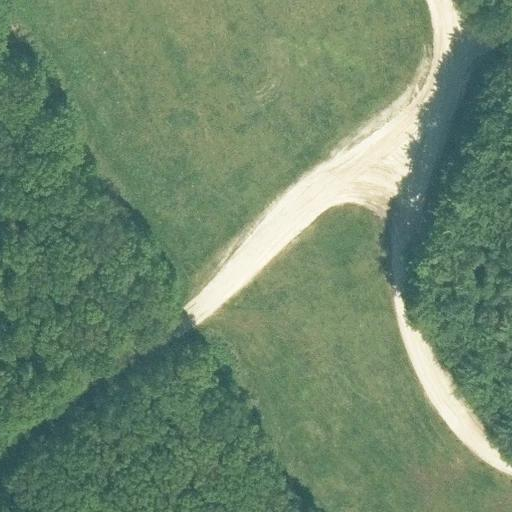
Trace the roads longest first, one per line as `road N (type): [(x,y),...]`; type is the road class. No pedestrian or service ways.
road 1 (track): [(0,448),(85,377),(189,312),(313,195),(396,150),(446,81),(455,46),(444,0)]
road 2 (track): [(511,461),(464,423),(418,347),(396,150)]
